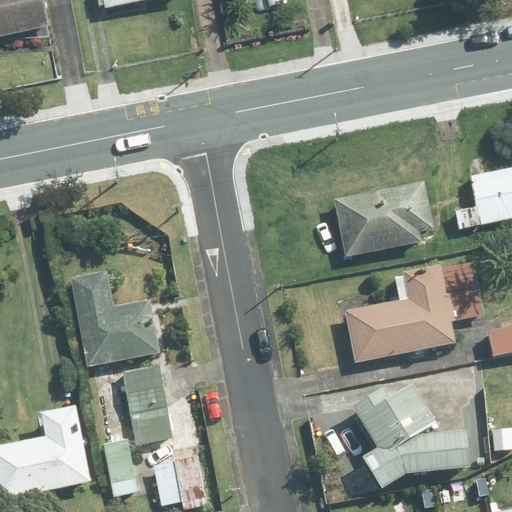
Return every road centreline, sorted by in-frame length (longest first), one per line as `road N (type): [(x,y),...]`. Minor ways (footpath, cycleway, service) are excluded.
road 1 (residential): [(200,120),(277,511)]
road 2 (residential): [(200,120),(511,58)]
road 3 (residential): [(0,158),(200,120)]
